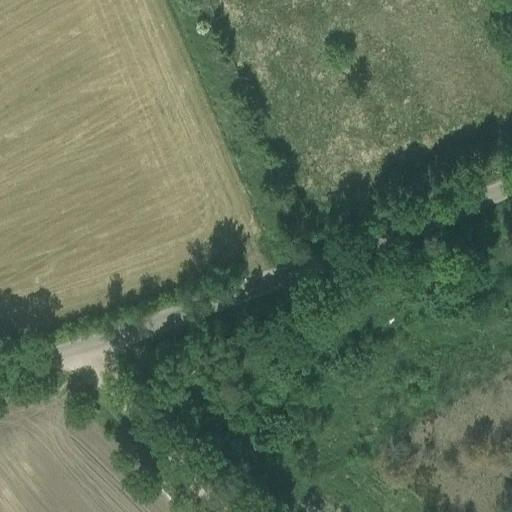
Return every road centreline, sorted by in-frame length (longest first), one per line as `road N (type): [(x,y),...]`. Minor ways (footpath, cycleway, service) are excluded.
road 1 (unclassified): [(0,372),(425,221),(511,181)]
road 2 (track): [(70,353),(208,511)]
